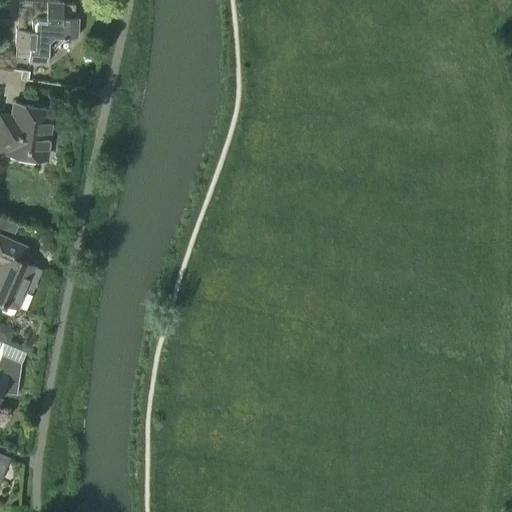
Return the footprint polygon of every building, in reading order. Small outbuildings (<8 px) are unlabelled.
[(23,0),(23,2),(19,1),(17,29),(16,29),(14,45),(16,46),(15,58),(28,58),(28,63),(47,64),(48,50),(52,50),(62,41),(63,37),(78,38),(79,18),(74,18),(75,5),(63,4),(63,3),(48,2),(48,0),(23,0)] [(52,110),(15,104),(13,118),(0,116),(0,149),(7,151),(7,154),(40,159),(43,140),(48,140),(52,110)] [(9,220),(0,217),(0,227),(5,230),(9,220)] [(0,300),(17,308),(35,266),(22,261),(28,248),(0,236),(0,300)] [(0,339),(7,343),(13,330),(0,324),(0,339)] [(0,395),(2,393),(17,395),(21,363),(1,354),(0,357),(0,395)]
